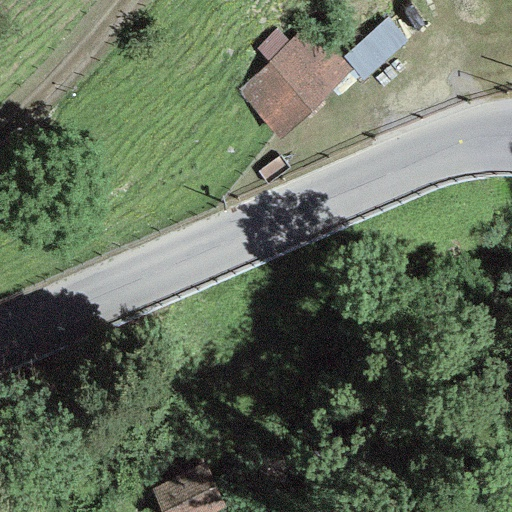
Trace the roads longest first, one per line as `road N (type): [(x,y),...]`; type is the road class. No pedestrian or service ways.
road 1 (tertiary): [(511,139),(459,149),(0,337)]
road 2 (track): [(136,0),(0,140)]
